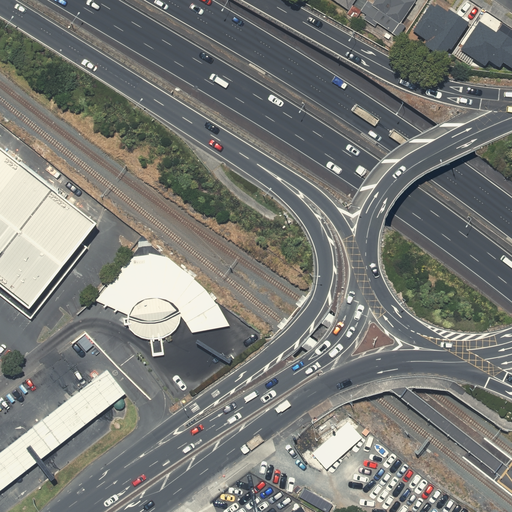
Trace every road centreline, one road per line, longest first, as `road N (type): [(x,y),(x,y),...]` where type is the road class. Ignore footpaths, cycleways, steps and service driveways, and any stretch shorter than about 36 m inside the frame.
road 1 (motorway): [(55,511),(282,344),(320,297),(323,257),(311,225),(286,195),(194,123)]
road 2 (motorway): [(511,266),(424,201),(96,0)]
road 3 (motorway): [(166,0),(511,222)]
road 4 (primary): [(88,511),(320,356),(357,301),(362,249)]
road 5 (primary): [(454,356),(349,371),(143,511)]
road 6 (motorway): [(266,0),(439,90),(511,101)]
road 7 (motorway): [(194,123),(0,1)]
road 8 (motorway): [(362,249),(326,201),(194,123)]
road 9 (primary): [(362,249),(369,217),(395,175),(511,116)]
road 10 (primary): [(454,356),(387,304),(362,249)]
